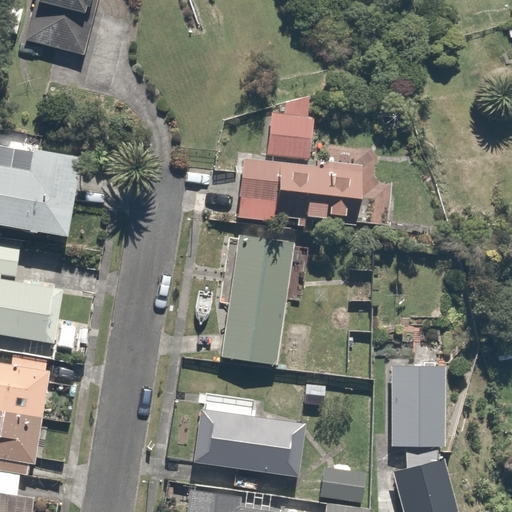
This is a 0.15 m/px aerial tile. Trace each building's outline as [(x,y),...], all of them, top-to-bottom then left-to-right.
[(12,0),(11,8),(21,10),(15,60),(86,69),(94,0),(12,0)] [(273,119),(272,161),(326,160),(325,122),(317,122),(314,104),(290,111),(290,120),(273,119)] [(0,173),(0,229),(73,235),(79,155),(29,151),(27,175),(0,173)] [(341,169),(242,167),(241,229),(278,230),(279,213),(322,214),(322,220),(346,221),(346,215),(382,216),(383,166),(341,165),(341,169)] [(300,248),(228,243),(220,367),(291,372),(300,248)] [(0,298),(0,353),(48,354),(49,300),(0,298)] [(462,368),(399,366),(397,451),(460,453),(462,368)] [(29,385),(30,374),(0,372),(0,487),(16,489),(17,478),(26,479),(33,386),(29,385)] [(307,429),(193,422),(190,469),(304,476),(307,429)] [(471,511),(459,465),(394,483),(401,511),(471,511)] [(370,474),(319,473),(319,499),(370,501),(370,474)] [(241,511),(243,496),(185,493),(183,511),(241,511)]
